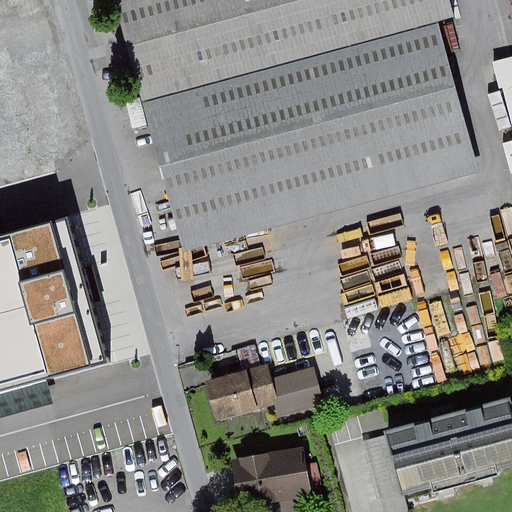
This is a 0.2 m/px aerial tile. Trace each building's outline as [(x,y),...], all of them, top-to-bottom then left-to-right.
[(461,0),(134,0),(161,98),(466,18),(461,0)] [(456,28),(163,106),(203,252),(495,174),(456,28)] [(511,58),(503,60),(511,103),(511,58)] [(0,72),(0,207),(38,198),(31,170),(64,162),(40,63),(0,72)] [(0,383),(46,380),(107,374),(94,228),(5,236),(7,256),(18,255),(20,279),(27,279),(32,329),(16,330),(15,322),(0,323),(0,383)] [(336,260),(338,281),(374,276),(372,255),(336,260)] [(216,315),(216,323),(183,326),(185,343),(253,338),(251,312),(216,315)] [(286,366),(219,385),(229,423),(287,406),(288,411),(331,399),(322,370),(289,379),(286,366)] [(511,399),(382,433),(404,504),(511,474),(511,399)] [(316,443),(239,462),(252,507),(327,489),(316,443)]
